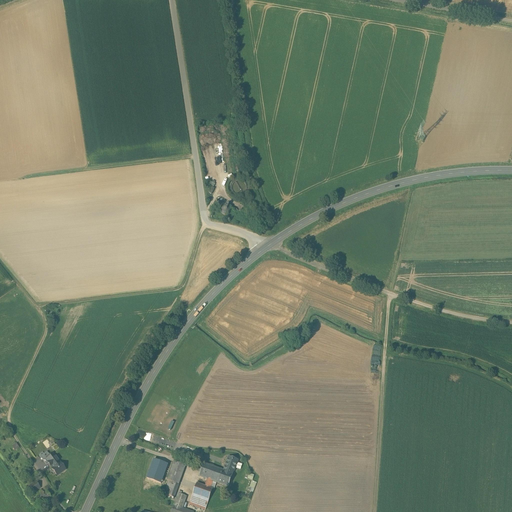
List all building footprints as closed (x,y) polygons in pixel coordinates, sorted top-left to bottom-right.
[(207,192),(212,195),(215,188),(212,186),(214,183),(209,181),(206,187),(209,188),(207,192)] [(212,209),(222,214),(220,212),(220,210),(220,208),(221,206),(223,205),(216,201),(212,209)] [(220,212),(222,214),(224,215),(226,216),(229,215),(231,213),(232,211),(232,209),(231,207),(229,205),(227,204),(225,204),(223,205),(221,206),(220,208),(220,210),(220,212)] [(43,461),(46,465),(48,463),(52,460),(53,461),(57,458),(53,453),(49,456),(43,461)] [(230,458),(229,457),(227,462),(226,463),(226,464),(224,471),(232,474),(233,471),(234,471),(235,468),(236,466),(237,465),(237,463),(238,460),(236,460),(235,459),(234,458),(233,458),(232,458),(230,458)] [(65,470),(62,466),(60,463),(57,458),(53,461),(56,465),(53,468),(52,469),(57,476),(65,470)] [(50,467),(52,466),(53,468),(56,465),(53,461),(52,460),(48,463),(50,467)] [(169,481),(179,484),(186,466),(174,462),(167,480),(169,481)] [(224,471),(204,464),(199,476),(208,479),(213,481),(217,483),(228,487),(233,474),(232,474),(224,471)] [(179,484),(169,481),(164,494),(174,498),(179,484)] [(36,482),(29,487),(33,493),(40,488),(36,482)] [(205,486),(197,483),(192,498),(208,504),(213,489),(210,488),(205,486)] [(44,494),(41,490),(35,495),(43,505),(52,499),(47,492),(44,494)] [(178,494),(174,506),(182,509),(187,497),(178,494)] [(205,510),(208,504),(192,498),(190,504),(205,510)]
